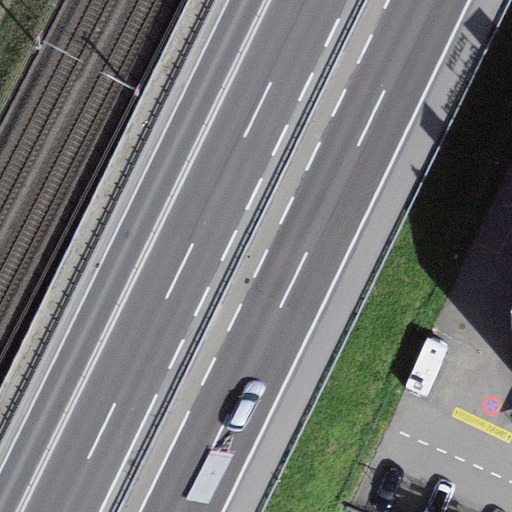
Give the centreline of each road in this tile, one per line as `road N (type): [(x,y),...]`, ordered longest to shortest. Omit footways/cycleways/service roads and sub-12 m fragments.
road 1 (motorway): [(310,0),(62,511)]
road 2 (motorway): [(180,511),(427,0)]
road 3 (motorway): [(245,0),(0,508)]
